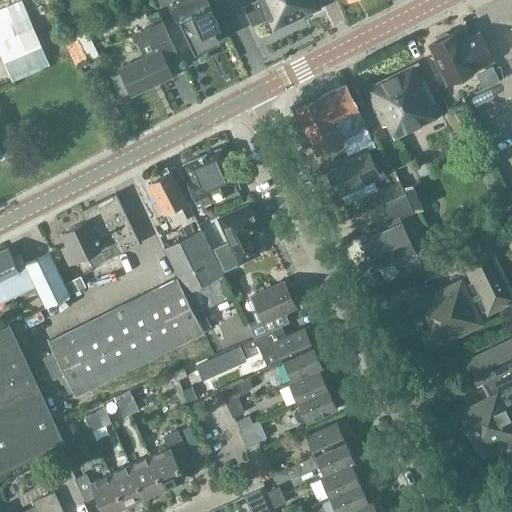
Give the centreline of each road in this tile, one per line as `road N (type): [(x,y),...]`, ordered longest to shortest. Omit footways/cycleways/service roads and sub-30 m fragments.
road 1 (residential): [(440,511),(247,97)]
road 2 (tertiary): [(0,225),(247,97)]
road 3 (tertiary): [(247,97),(440,0)]
road 4 (residential): [(189,511),(247,480),(217,412)]
